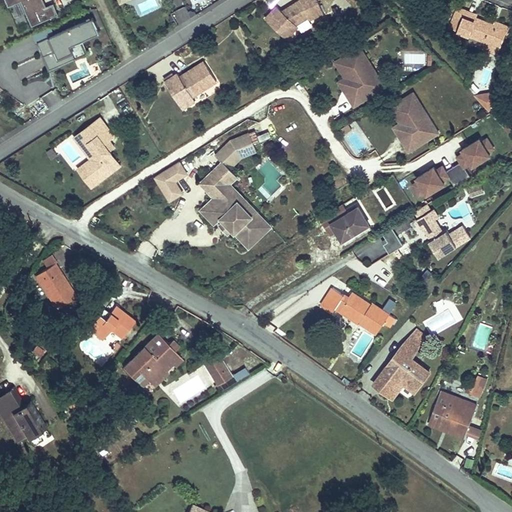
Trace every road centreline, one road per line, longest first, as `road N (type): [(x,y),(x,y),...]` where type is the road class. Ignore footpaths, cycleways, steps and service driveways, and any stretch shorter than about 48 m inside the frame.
road 1 (residential): [(0,190),(353,399),(502,511)]
road 2 (residential): [(0,150),(237,0)]
